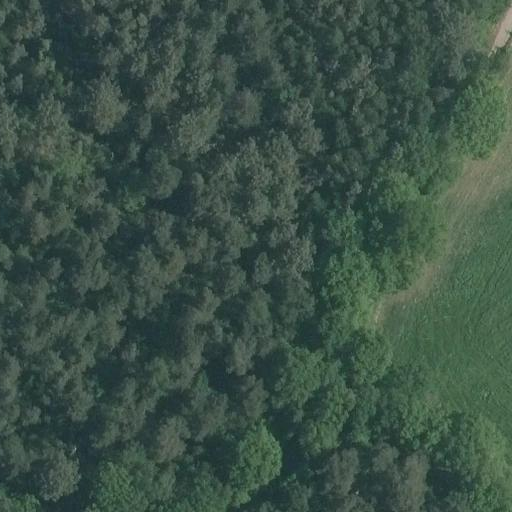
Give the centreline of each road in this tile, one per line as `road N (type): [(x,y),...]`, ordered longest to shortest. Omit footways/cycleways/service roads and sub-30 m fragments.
road 1 (unknown): [(292,454),(182,452),(162,430),(149,408),(145,368),(183,298),(181,259),(106,190),(51,163),(33,121),(0,103)]
road 2 (track): [(331,371),(511,15)]
road 3 (track): [(286,511),(293,439),(331,371)]
